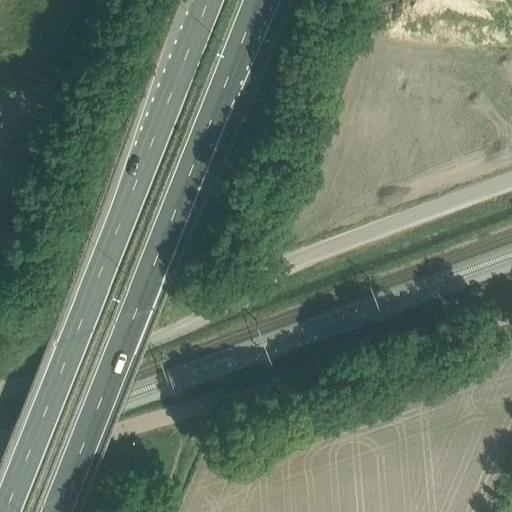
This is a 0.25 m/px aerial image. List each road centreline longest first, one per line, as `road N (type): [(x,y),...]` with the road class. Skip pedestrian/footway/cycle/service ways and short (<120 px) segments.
road 1 (unclassified): [(0,394),(202,325),(279,271),(511,185)]
road 2 (motorway): [(55,511),(257,0)]
road 3 (motorway): [(205,0),(4,511)]
